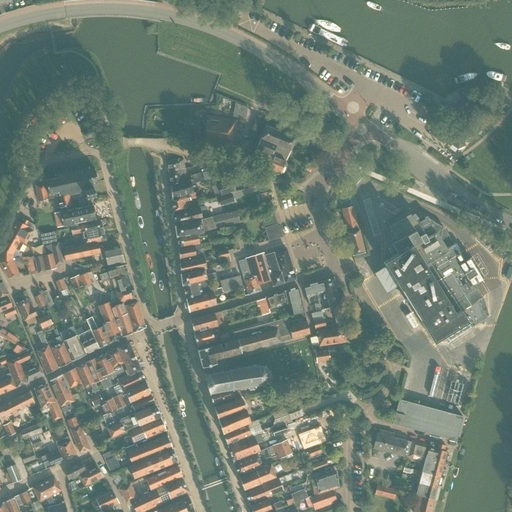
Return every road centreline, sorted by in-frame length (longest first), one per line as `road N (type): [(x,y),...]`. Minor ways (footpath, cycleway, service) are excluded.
road 1 (tertiary): [(364,124),(256,49),(162,14)]
road 2 (residential): [(183,318),(244,511)]
road 3 (residential): [(202,511),(137,336)]
road 4 (residential): [(151,330),(103,156)]
road 5 (residential): [(359,417),(381,397),(390,372),(357,332),(339,269),(333,271)]
road 6 (tertiary): [(511,224),(364,124)]
road 7 (residential): [(432,511),(450,441),(359,417)]
road 8 (unclassified): [(333,271),(315,193),(364,124)]
road 9 (tertiary): [(0,27),(80,9),(162,14)]
road 10 (residential): [(183,318),(161,161)]
road 11 (unclassified): [(183,318),(333,271)]
road 12 (unclassified): [(0,400),(137,336)]
road 13 (residential): [(0,240),(40,166),(86,152),(103,156)]
